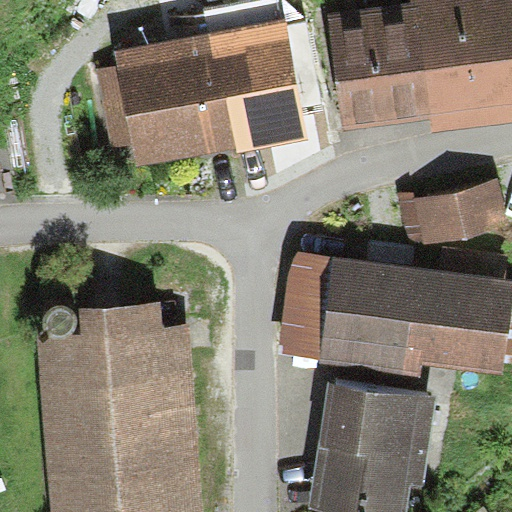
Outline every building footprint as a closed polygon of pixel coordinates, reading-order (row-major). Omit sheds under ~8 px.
[(231,129),(234,136),(304,127),(282,0),(206,0),(208,15),(118,35),(122,55),(92,61),(107,140),(139,134),(141,147),(222,131),(231,129)] [(511,0),(331,0),(345,107),(418,98),(429,96),(431,113),(511,102),(511,0)] [(0,159),(13,155),(0,119),(0,159)] [(498,167),(394,193),(405,235),(508,209),(498,167)] [(421,348),(501,357),(505,350),(511,350),(511,279),(509,279),(511,262),(338,241),(297,236),(285,336),(323,341),(322,347),(419,359),(421,348)] [(79,323),(42,325),(54,511),(193,511),(181,316),(156,318),(154,292),(77,297),(79,323)] [(332,369),(313,495),(408,509),(412,483),(426,485),(441,386),(332,369)]
